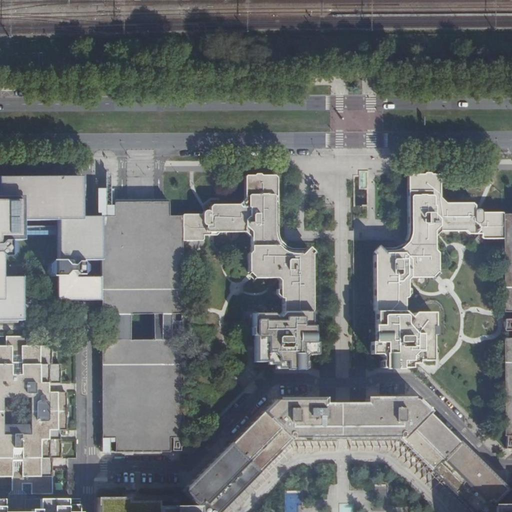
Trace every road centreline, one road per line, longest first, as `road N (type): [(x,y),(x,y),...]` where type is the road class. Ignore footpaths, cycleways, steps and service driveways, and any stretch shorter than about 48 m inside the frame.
road 1 (secondary): [(511,102),(0,104)]
road 2 (residential): [(89,468),(177,468),(264,384),(371,392),(379,383),(416,384),(511,472)]
road 3 (secondary): [(88,143),(511,139)]
road 4 (residential): [(88,143),(89,468)]
road 5 (residential): [(445,511),(393,457),(298,457),(242,511)]
